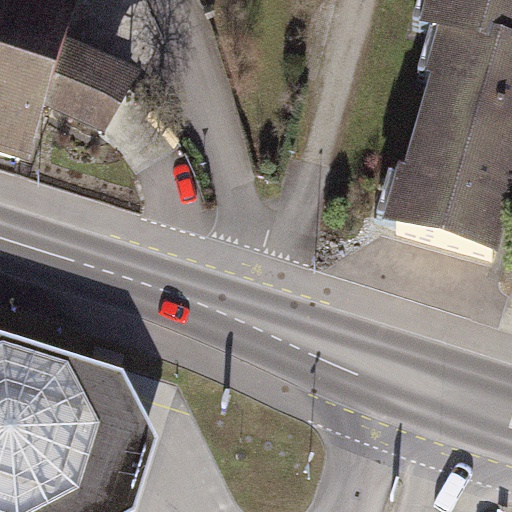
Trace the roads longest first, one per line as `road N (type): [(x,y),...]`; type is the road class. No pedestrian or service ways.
road 1 (residential): [(239,319),(287,277),(361,0)]
road 2 (residential): [(239,319),(231,240),(236,189),(167,0)]
road 3 (primary): [(511,410),(239,319)]
road 4 (primary): [(239,319),(0,236)]
